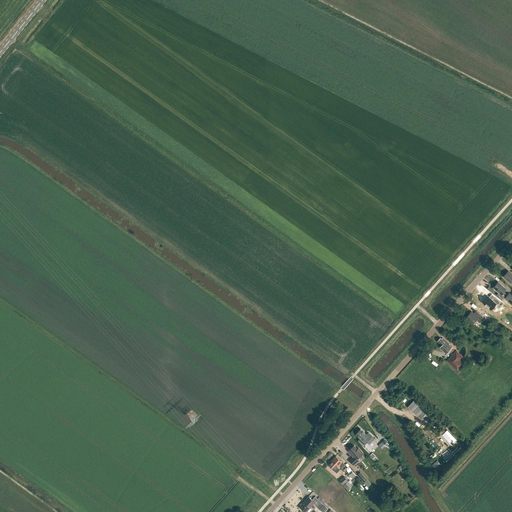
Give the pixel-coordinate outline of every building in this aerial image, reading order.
[(502,300),(507,294),(504,292),(506,289),(498,282),(493,288),(499,293),(497,295),(502,300)] [(496,297),(494,300),(488,295),(482,301),(491,310),(497,303),(498,305),(501,301),(496,297)] [(476,315),(471,311),(466,317),(473,323),(476,320),(479,322),(484,317),(478,313),(476,315)] [(442,339),(440,338),(438,341),(442,345),(440,347),(446,353),(452,347),(449,345),(450,344),(443,338),(442,339)] [(457,370),(463,363),(460,360),(463,356),(456,350),(447,361),(457,370)] [(424,421),(431,413),(415,399),(408,406),(424,421)] [(367,435),(361,429),(356,434),(363,440),(364,439),(367,442),(373,436),(369,433),(367,435)] [(382,442),(388,448),(391,445),(384,439),(382,442)] [(357,449),(354,445),(349,450),(349,451),(354,457),(350,460),(354,465),(358,461),(356,460),(363,453),(359,448),(357,449)] [(338,466),(340,464),(343,467),(345,465),(342,462),(336,456),(332,460),(338,466)] [(337,467),(338,466),(332,460),(329,464),(335,469),(334,470),(337,473),(340,470),(337,467)] [(437,460),(432,465),(435,469),(441,464),(437,460)] [(346,475),(351,480),(354,477),(356,475),(352,470),(346,475)] [(348,489),(352,486),(348,481),(344,485),(348,489)] [(322,511),(325,511),(328,508),(315,497),(312,500),(309,497),(300,506),(306,511),(313,504),(322,511)]
